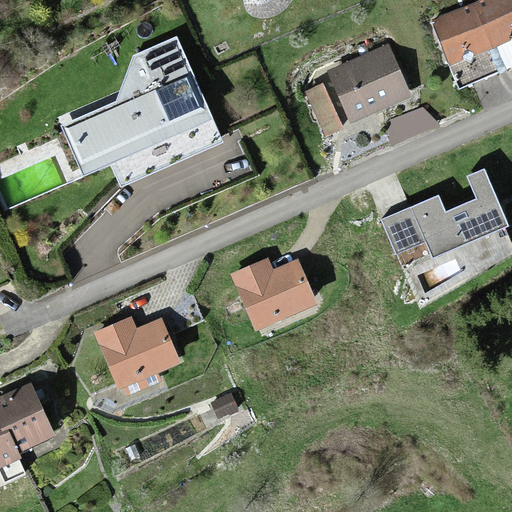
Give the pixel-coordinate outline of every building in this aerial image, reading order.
[(511,2),(511,0),(498,0),(432,28),(454,82),(511,57),(511,2)] [(384,54),(328,75),(332,87),(347,126),(403,105),(384,54)] [(347,126),(332,87),(311,95),(326,134),(347,126)] [(268,267),(231,283),(253,336),(313,311),(296,270),(274,280),(268,267)] [(126,324),(92,338),(116,396),(172,373),(153,329),(132,338),(126,324)] [(0,464),(7,462),(6,458),(45,441),(25,395),(0,406),(0,464)]
